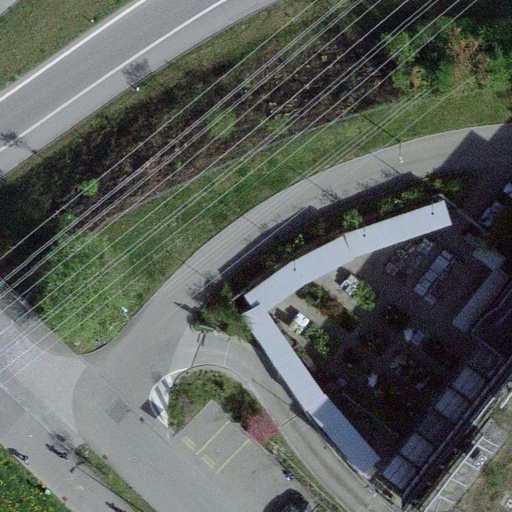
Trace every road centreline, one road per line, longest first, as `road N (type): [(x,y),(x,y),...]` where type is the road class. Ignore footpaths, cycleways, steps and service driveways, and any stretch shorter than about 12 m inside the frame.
road 1 (residential): [(83,408),(140,355),(202,274),(277,216),(399,164),(511,146)]
road 2 (motorway): [(0,126),(183,0)]
road 3 (residential): [(196,511),(83,408)]
